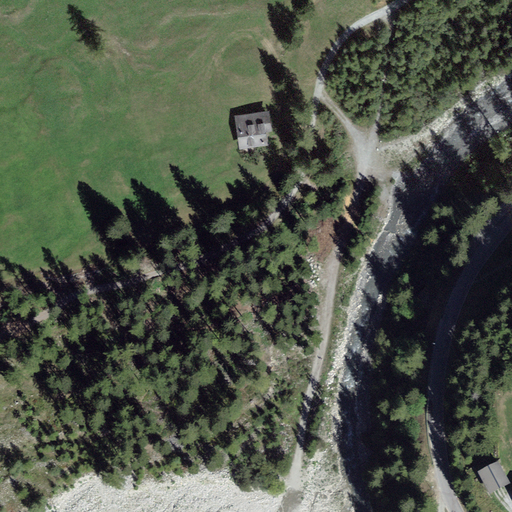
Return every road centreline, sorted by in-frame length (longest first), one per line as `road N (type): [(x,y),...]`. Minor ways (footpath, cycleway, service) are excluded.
road 1 (track): [(0,335),(255,225),(304,166),(326,54),(348,26)]
road 2 (tertiary): [(511,217),(461,287),(437,356),(438,465),(456,511)]
